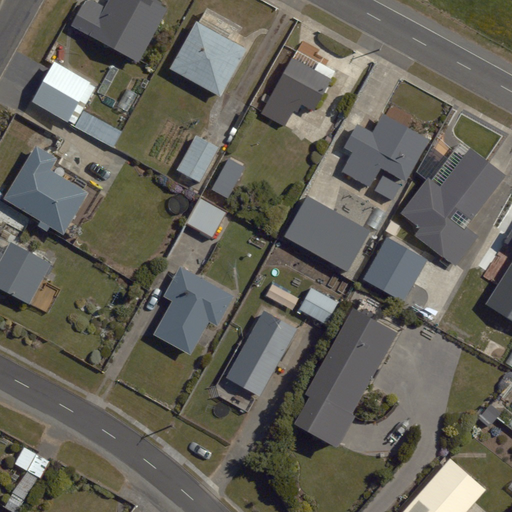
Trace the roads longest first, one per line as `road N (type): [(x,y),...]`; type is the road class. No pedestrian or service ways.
road 1 (residential): [(0,372),(112,436),(206,511)]
road 2 (residential): [(343,0),(511,91)]
